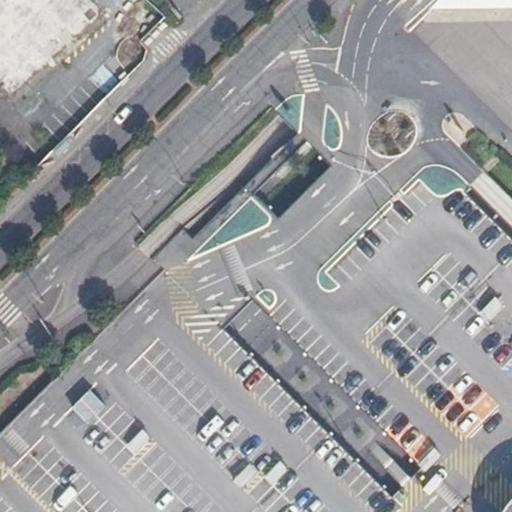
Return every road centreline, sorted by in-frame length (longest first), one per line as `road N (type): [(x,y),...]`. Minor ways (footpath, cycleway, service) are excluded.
road 1 (primary): [(0,313),(315,0)]
road 2 (primary): [(241,0),(0,244)]
